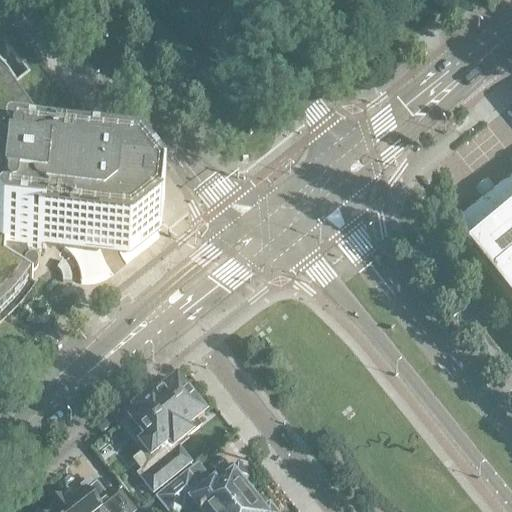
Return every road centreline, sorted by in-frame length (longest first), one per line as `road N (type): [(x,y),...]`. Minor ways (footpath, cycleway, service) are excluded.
road 1 (tertiary): [(253,238),(320,275),(511,502)]
road 2 (tertiary): [(49,0),(253,238)]
road 3 (residential): [(336,511),(164,309)]
road 4 (tertiary): [(511,437),(345,232)]
road 5 (secondary): [(0,446),(164,309)]
road 6 (secondary): [(347,163),(511,31)]
road 7 (tertiary): [(347,163),(331,124),(232,0)]
